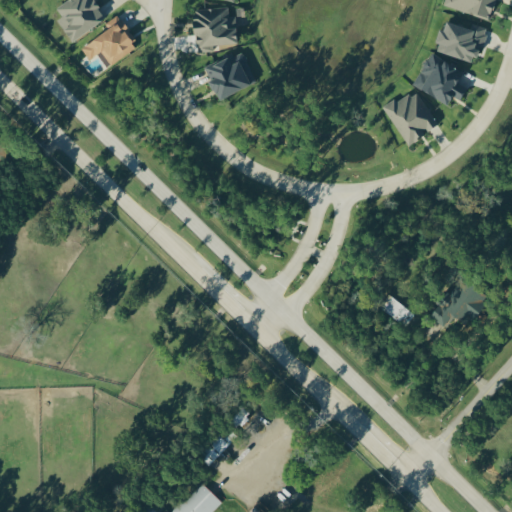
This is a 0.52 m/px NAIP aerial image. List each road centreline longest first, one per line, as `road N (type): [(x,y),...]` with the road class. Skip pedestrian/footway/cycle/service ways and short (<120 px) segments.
road 1 (secondary): [(486,511),(0,37)]
road 2 (residential): [(329,194),(278,183),(213,139),(171,70),(165,0)]
road 3 (secondary): [(0,82),(196,272)]
road 4 (residential): [(329,194),(403,182),(456,152),(490,112),(511,58)]
road 5 (residential): [(511,361),(406,478)]
road 6 (residential): [(277,305),(311,287),(325,266),(338,194)]
road 7 (secondary): [(256,329),(347,420)]
road 8 (residential): [(316,193),(309,240),(277,305)]
